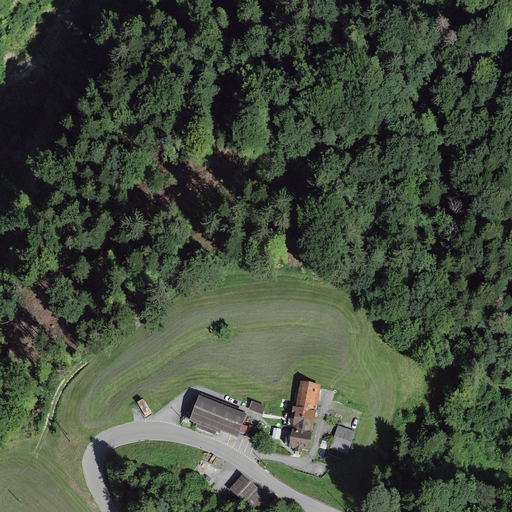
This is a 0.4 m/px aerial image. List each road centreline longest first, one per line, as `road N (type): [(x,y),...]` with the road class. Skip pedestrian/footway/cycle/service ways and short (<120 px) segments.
road 1 (unclassified): [(106,511),(89,476),(97,447),(129,432),(159,431),(205,442),(317,511)]
road 2 (unknown): [(238,462),(308,461),(326,402)]
